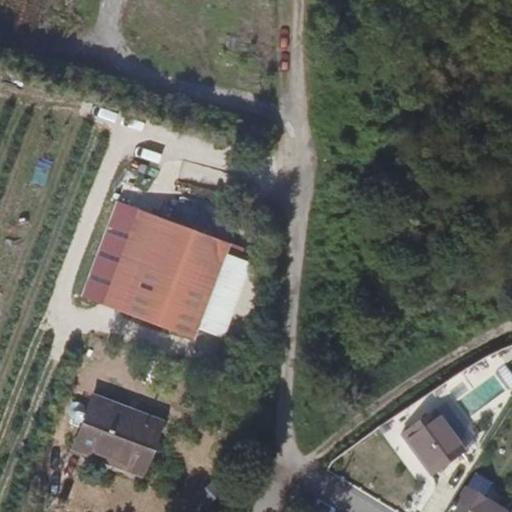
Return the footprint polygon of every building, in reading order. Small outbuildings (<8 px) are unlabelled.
[(125,207),(226,245),(240,214),(137,175),(125,207)] [(84,289),(193,334),(226,245),(125,207),(118,204),(84,289)] [(71,448),(142,479),(157,445),(150,442),(160,417),(94,392),(71,448)] [(436,406),(406,429),(438,471),(468,448),(436,406)] [(376,469),(396,441),(380,430),(361,458),(376,469)] [(507,511),(509,509),(486,495),(496,479),(479,468),(451,511),(507,511)]
